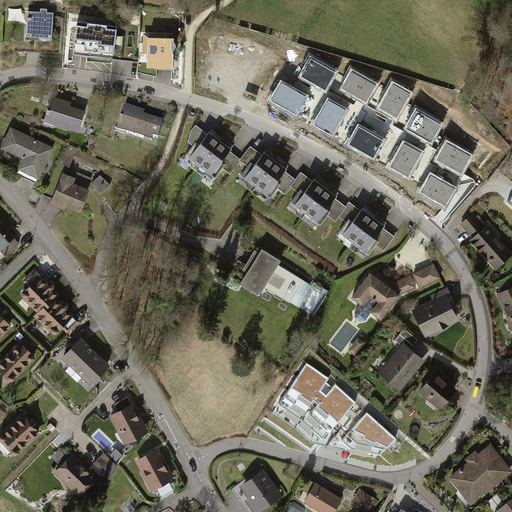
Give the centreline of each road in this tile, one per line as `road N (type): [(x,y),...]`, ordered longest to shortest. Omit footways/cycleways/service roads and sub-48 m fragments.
road 1 (residential): [(0,78),(36,72),(185,96),(315,149),(441,236),(470,278),(484,363)]
road 2 (residential): [(412,475),(354,472),(246,445),(191,463)]
road 3 (unclassified): [(86,288),(191,463)]
road 4 (residential): [(154,182),(108,238),(100,273),(86,288)]
